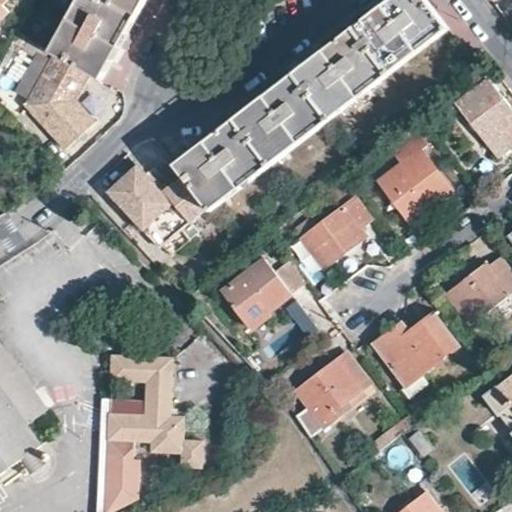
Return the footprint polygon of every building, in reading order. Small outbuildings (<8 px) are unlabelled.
[(113,0),(77,0),(50,50),(55,53),(91,72),(101,78),(122,42),(138,13),(113,0)] [(113,0),(138,13),(145,0),(113,0)] [(448,29),(425,0),(389,0),(326,48),(293,74),(329,120),(448,29)] [(0,20),(10,11),(2,3),(0,1),(0,20)] [(52,57),(37,48),(15,88),(30,96),(52,57)] [(91,72),(55,53),(52,57),(30,96),(26,104),(76,98),(91,72)] [(209,138),(175,164),(183,174),(208,206),(211,211),(329,120),(293,74),(268,93),(209,138)] [(487,81),(457,104),(496,155),(511,143),(511,107),(503,96),(500,99),(487,81)] [(76,98),(26,104),(66,148),(96,121),(76,98)] [(419,132),(394,151),(403,164),(381,181),(411,221),(453,188),(423,149),(428,144),(419,132)] [(158,245),(208,206),(183,174),(163,190),(138,163),(108,191),(158,245)] [(354,198),(303,237),(325,266),(366,234),(360,227),(371,219),(354,198)] [(265,257),(222,291),(249,325),(292,291),(265,257)] [(486,262),(446,292),(470,323),(511,292),(511,271),(501,258),(490,267),(486,262)] [(297,302),(287,310),(309,339),(320,331),(297,302)] [(403,322),(375,343),(406,385),(460,345),(434,311),(409,331),(403,322)] [(0,475),(21,460),(38,449),(43,445),(28,424),(50,408),(0,339),(0,475)] [(309,405),(297,414),(312,436),(350,406),(346,400),(370,383),(347,352),(297,389),(309,405)] [(113,354),(112,379),(148,380),(147,412),(111,411),(110,439),(135,439),(153,440),(152,451),(184,452),(184,468),(203,468),(203,443),(184,442),(185,415),(171,415),(174,357),(113,354)] [(511,430),(511,373),(485,394),(511,430)] [(402,433),(414,423),(408,416),(395,425),(402,433)] [(135,459),(135,439),(110,439),(105,511),(115,511),(138,500),(141,459),(135,459)] [(48,463),(38,449),(21,460),(32,476),(48,463)] [(450,494),(438,478),(425,489),(427,492),(400,511),(442,511),(437,505),(450,494)]
